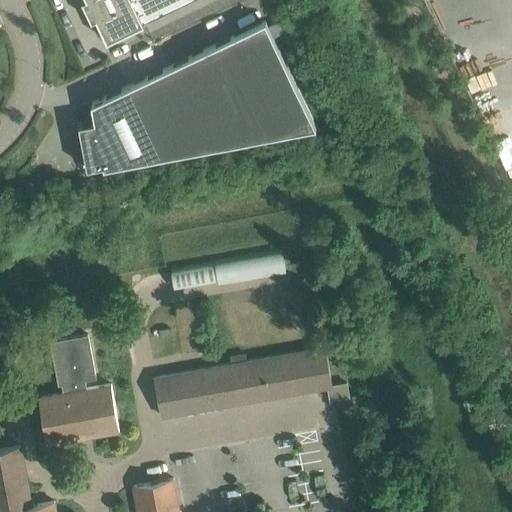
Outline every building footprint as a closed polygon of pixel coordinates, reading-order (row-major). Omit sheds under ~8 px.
[(82,0),(92,20),(93,19),(93,18),(96,17),(107,40),(144,22),(144,21),(187,0),(82,0)] [(79,123),(87,167),(103,164),(104,168),(317,127),(266,20),(91,103),(95,120),(79,123)] [(219,282),(288,270),(284,248),(170,268),(174,288),(219,281),(219,282)] [(64,392),(39,397),(47,442),(119,429),(116,410),(111,383),(86,388),(84,380),(96,378),(88,334),(52,340),(59,383),(63,382),(64,392)] [(347,382),(331,385),(325,345),(155,376),(163,416),(328,387),(330,399),(349,396),(347,382)] [(0,511),(14,509),(14,511),(56,511),(54,501),(32,505),(20,445),(0,449),(0,511)] [(138,511),(180,511),(174,478),(133,486),(138,511)]
